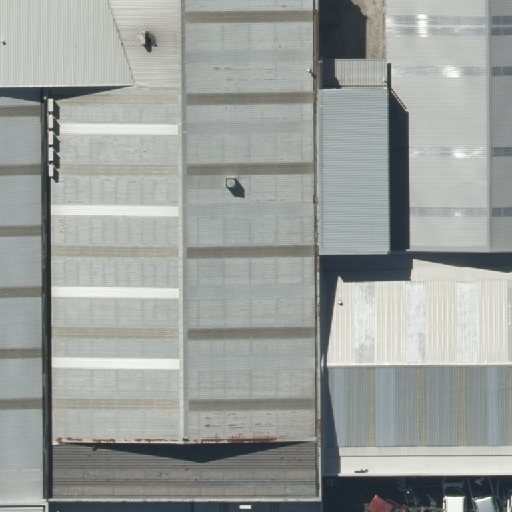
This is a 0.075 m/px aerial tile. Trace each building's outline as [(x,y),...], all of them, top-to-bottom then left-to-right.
[(0,0),(0,440),(32,440),(32,0),(0,0)] [(293,440),(319,456),(306,238),(309,41),(309,0),(32,0),(32,440),(293,440)] [(388,235),(511,230),(511,0),(381,0),(383,38),(388,235)] [(306,238),(388,235),(383,38),(309,41),(306,238)] [(511,230),(388,235),(306,238),(319,456),(511,455),(511,230)] [(293,511),(293,440),(32,440),(32,511),(293,511)]
